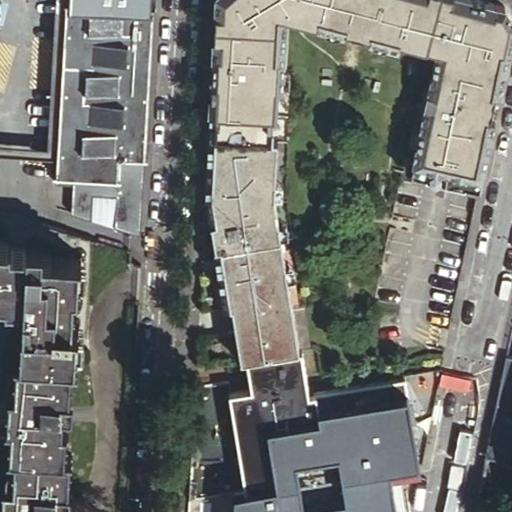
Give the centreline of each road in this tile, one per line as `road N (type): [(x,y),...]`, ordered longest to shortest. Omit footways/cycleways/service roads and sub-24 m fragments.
road 1 (residential): [(150,511),(181,0)]
road 2 (residential): [(469,358),(511,166)]
